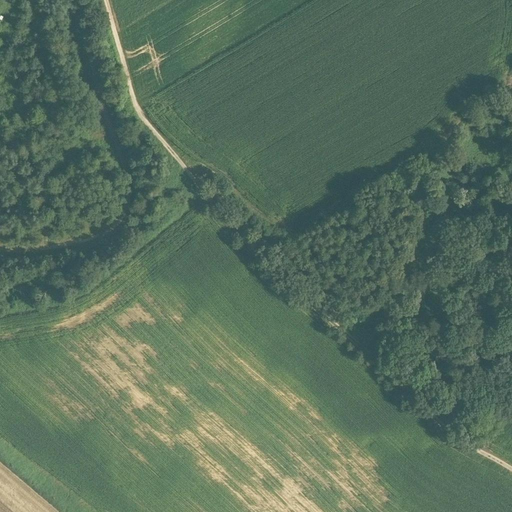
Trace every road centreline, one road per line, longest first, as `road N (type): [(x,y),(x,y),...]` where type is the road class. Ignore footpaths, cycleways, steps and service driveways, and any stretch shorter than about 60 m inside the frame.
road 1 (track): [(103,0),(137,115),(196,184),(293,291),(441,427),(511,470)]
road 2 (track): [(68,0),(85,79),(123,162),(126,201),(117,227),(90,248),(47,259)]
road 3 (track): [(441,427),(500,322)]
